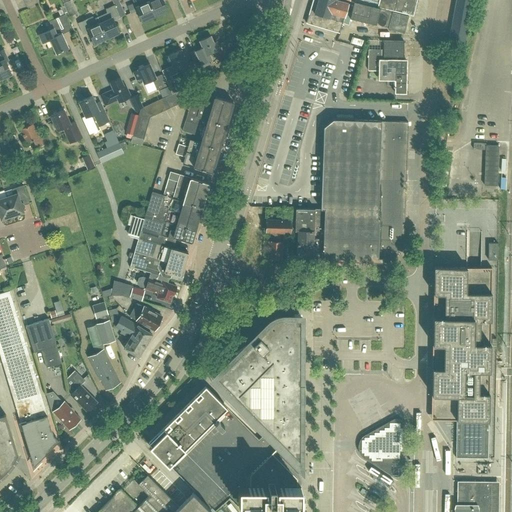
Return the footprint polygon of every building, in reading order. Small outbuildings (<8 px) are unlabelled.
[(69,16),(76,13),(70,0),(69,0),(63,3),(69,16)] [(97,17),(106,37),(118,31),(113,20),(125,15),(117,0),(111,0),(114,5),(105,9),(106,13),(97,17)] [(137,9),(142,20),(154,15),(147,0),(131,0),(133,3),(127,6),(130,12),(137,9)] [(161,0),(147,0),(154,15),(166,10),(161,0)] [(343,20),(344,16),(347,7),(343,6),(344,2),(339,0),(317,0),(311,24),(339,32),(343,20)] [(381,0),(380,7),(413,15),(416,0),(381,0)] [(464,43),(471,0),(455,0),(453,17),(448,41),(464,43)] [(404,33),(408,15),(401,13),(354,2),(350,18),(388,27),(388,29),(404,33)] [(62,34),(72,29),(65,14),(49,21),(52,28),(38,34),(42,43),(50,39),(56,53),(68,47),(62,34)] [(106,37),(97,17),(93,18),(92,16),(86,19),(78,22),(83,33),(89,30),(94,42),(106,37)] [(215,46),(210,35),(199,41),(202,47),(196,51),(195,50),(189,52),(197,69),(203,67),(201,63),(208,60),(206,54),(219,48),(218,45),(215,46)] [(352,37),(350,43),(363,46),(365,41),(352,37)] [(403,57),(404,41),(383,40),(383,56),(403,57)] [(0,78),(11,73),(5,61),(8,60),(3,49),(0,50),(0,78)] [(173,80),(171,75),(177,73),(175,69),(187,63),(180,49),(168,55),(173,65),(162,70),(169,87),(172,93),(182,89),(177,78),(173,80)] [(368,70),(380,70),(380,79),(395,80),(394,92),(406,93),(406,59),(381,58),(381,49),(368,49),(368,70)] [(166,85),(161,74),(156,76),(150,63),(137,69),(138,70),(133,72),(136,79),(141,77),(144,83),(152,79),(157,89),(166,85)] [(125,84),(124,85),(120,77),(109,81),(112,89),(99,94),(104,105),(117,99),(118,102),(131,96),(125,84)] [(169,87),(159,91),(162,98),(172,93),(169,87)] [(175,92),(170,95),(175,106),(180,103),(176,93),(175,92)] [(232,102),(204,93),(202,100),(192,97),(190,102),(229,113),(232,102)] [(170,108),(175,106),(170,95),(165,97),(170,108)] [(92,96),(79,102),(85,117),(82,118),(89,134),(100,129),(98,125),(109,120),(100,101),(95,103),(92,96)] [(164,110),(170,108),(165,97),(159,99),(164,110)] [(159,113),(164,110),(159,99),(154,102),(159,113)] [(154,115),(159,113),(154,102),(149,104),(154,115)] [(225,125),(229,113),(190,102),(187,114),(225,125)] [(140,108),(138,114),(150,117),(154,115),(149,104),(143,107),(140,108)] [(69,123),(63,109),(50,115),(53,121),(51,123),(54,128),(56,128),(57,130),(63,127),(70,142),(81,137),(74,121),(69,123)] [(148,123),(150,117),(138,114),(137,120),(148,123)] [(222,137),(225,125),(187,114),(182,131),(196,135),(197,130),(204,132),(222,137)] [(322,155),(320,209),(324,209),(323,226),(322,259),(345,260),(377,261),(391,262),(399,248),(403,242),(406,166),(407,122),(357,119),(332,119),(323,126),(322,155)] [(147,128),(148,123),(137,120),(135,125),(147,128)] [(129,121),(126,132),(132,134),(136,122),(129,121)] [(36,131),(32,123),(21,128),(27,141),(33,139),(37,148),(47,144),(40,129),(36,131)] [(145,134),(147,128),(135,125),(134,131),(145,134)] [(143,139),(145,134),(134,131),(132,136),(143,139)] [(218,149),(222,137),(204,132),(200,143),(218,149)] [(130,142),(142,145),(143,139),(132,136),(130,142)] [(200,143),(190,140),(188,147),(178,144),(177,149),(215,160),(218,149),(200,143)] [(119,143),(119,142),(106,147),(111,158),(123,153),(119,143)] [(484,185),(497,185),(499,145),(485,145),(486,143),(473,143),(473,149),(485,149),(484,185)] [(211,172),(215,160),(177,149),(175,154),(184,157),(182,164),(211,172)] [(81,172),(94,166),(89,154),(76,160),(81,172)] [(166,183),(205,194),(208,183),(170,171),(166,183)] [(201,206),(205,194),(166,183),(163,195),(201,206)] [(12,189),(12,195),(6,197),(12,215),(23,212),(22,208),(23,208),(23,207),(24,206),(23,205),(29,203),(23,185),(12,189)] [(163,195),(152,192),(148,204),(198,218),(201,206),(163,195)] [(0,216),(1,219),(12,215),(6,197),(0,198),(0,216)] [(198,218),(148,204),(145,215),(194,230),(198,218)] [(297,259),(317,260),(317,243),(313,243),(314,209),(295,208),(295,230),(297,230),(297,259)] [(161,235),(173,238),(175,239),(176,237),(191,242),(194,230),(145,215),(141,229),(161,235)] [(291,220),(290,220),(267,219),(266,232),(271,232),(270,241),(269,241),(268,257),(273,257),(273,259),(280,259),(280,257),(281,257),(281,249),(283,248),(283,245),(282,243),(282,241),(280,241),(281,232),(291,233),(291,220)] [(139,238),(170,247),(173,238),(161,235),(141,229),(139,238)] [(181,276),(184,266),(188,252),(170,247),(139,238),(138,237),(130,266),(151,272),(167,277),(170,278),(172,273),(181,276)] [(498,243),(488,242),(488,259),(497,259),(498,243)] [(488,458),(491,267),(434,266),(431,407),(456,407),(455,457),(488,458)] [(165,282),(167,277),(151,272),(149,279),(143,277),(139,278),(138,282),(140,286),(146,288),(159,293),(157,298),(170,302),(173,294),(173,295),(174,293),(175,292),(176,289),(176,288),(176,286),(165,282)] [(129,297),(132,287),(124,284),(121,294),(129,297)] [(51,447),(57,440),(53,436),(50,426),(29,355),(9,291),(0,293),(0,355),(2,363),(22,428),(28,447),(29,447),(29,446),(32,455),(40,457),(44,452),(45,453),(45,454),(51,447)] [(109,319),(104,301),(92,305),(96,318),(100,317),(101,322),(96,323),(102,344),(116,340),(109,319)] [(143,307),(136,303),(129,316),(136,320),(136,321),(154,330),(162,317),(150,310),(150,308),(147,307),(145,308),(143,306),(143,307)] [(51,323),(71,317),(70,313),(50,319),(51,323)] [(130,336),(145,345),(152,334),(136,324),(121,316),(115,327),(121,330),(120,332),(125,335),(127,334),(130,336)] [(287,316),(286,316),(284,316),(282,316),(280,317),(278,317),(276,318),(274,318),(272,319),(271,320),(269,322),(268,323),(248,342),(238,353),(225,365),(214,376),(230,392),(268,431),(301,463),(301,432),(301,352),(301,316),(293,316),(287,316)] [(46,368),(62,363),(49,318),(26,325),(34,352),(41,350),(46,368)] [(138,357),(145,345),(130,336),(123,348),(138,357)] [(119,383),(113,373),(115,372),(103,349),(88,357),(100,379),(101,379),(106,389),(119,383)] [(85,380),(77,373),(72,377),(71,376),(66,381),(69,387),(69,388),(73,392),(70,394),(87,412),(88,411),(90,410),(93,408),(93,406),(97,402),(80,385),(85,380)] [(214,423),(221,430),(224,426),(218,420),(218,419),(223,413),(224,413),(222,411),(226,408),(226,407),(222,403),(210,391),(205,385),(200,390),(148,442),(151,444),(149,446),(168,465),(169,464),(172,461),(174,462),(214,423)] [(74,426),(74,424),(80,419),(74,411),(74,410),(72,408),(70,408),(64,401),(63,402),(53,391),(46,393),(51,413),(53,411),(69,429),(70,428),(72,428),(74,426)] [(0,475),(2,474),(5,471),(6,469),(8,467),(10,464),(11,462),(13,458),(13,455),(14,451),(14,447),(14,442),(13,438),(6,415),(0,416),(0,475)] [(399,426),(399,421),(389,421),(389,426),(384,426),(384,428),(379,428),(379,431),(374,431),(374,433),(369,433),(369,436),(364,436),(364,438),(361,438),(361,451),(363,451),(363,454),(368,454),(368,456),(371,456),(371,459),(381,459),(381,457),(399,457),(399,449),(401,449),(402,426),(399,426)] [(275,449),(250,474),(250,486),(249,502),(249,511),(296,511),(297,502),(300,502),(300,501),(300,494),(300,486),(297,486),(297,478),(272,453),(275,450),(276,449),(277,448),(275,449)] [(148,474),(138,484),(149,495),(138,506),(120,489),(117,492),(117,491),(96,511),(208,511),(211,510),(208,507),(192,492),(179,505),(148,474)] [(487,511),(488,499),(488,480),(486,480),(475,480),(466,480),(466,507),(456,507),(456,511),(487,511)] [(213,507),(218,511),(238,511),(240,509),(225,495),(213,507)]
